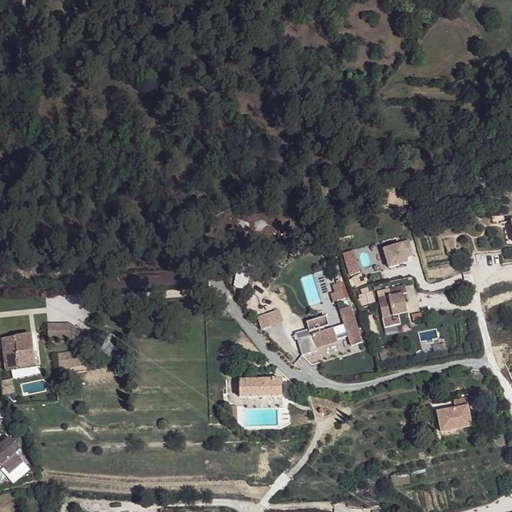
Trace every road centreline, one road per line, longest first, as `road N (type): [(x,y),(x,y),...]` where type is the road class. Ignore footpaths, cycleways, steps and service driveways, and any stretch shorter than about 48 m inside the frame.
road 1 (residential): [(492,362),(466,359),(359,386),(326,385),(276,328)]
road 2 (residential): [(492,362),(474,278),(422,285),(413,266)]
